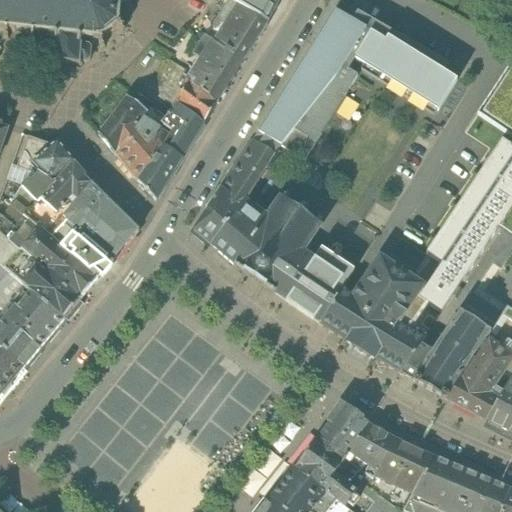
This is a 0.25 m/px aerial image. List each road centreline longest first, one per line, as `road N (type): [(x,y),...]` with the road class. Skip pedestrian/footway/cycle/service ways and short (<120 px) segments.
road 1 (residential): [(163,242),(326,365),(511,465)]
road 2 (residential): [(163,242),(62,121),(186,0)]
road 3 (residential): [(311,0),(245,128),(163,242)]
road 4 (residential): [(163,242),(15,430),(0,438)]
road 5 (residential): [(511,53),(403,0)]
